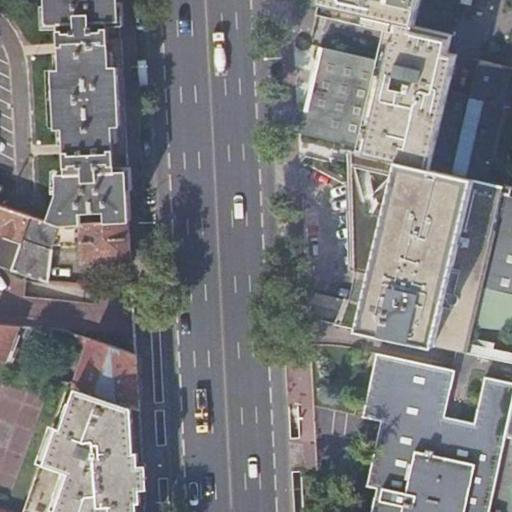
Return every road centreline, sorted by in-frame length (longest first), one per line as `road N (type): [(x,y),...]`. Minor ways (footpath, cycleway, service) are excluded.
road 1 (primary): [(252,511),(225,0)]
road 2 (primary): [(187,0),(211,511)]
